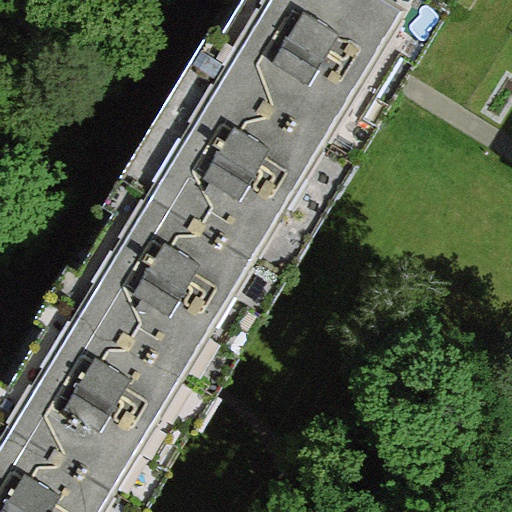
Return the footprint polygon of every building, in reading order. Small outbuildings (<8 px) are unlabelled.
[(244,0),(205,65),(344,149),(391,73),(436,0),(244,0)] [(344,149),(205,65),(135,178),(274,264),(344,149)] [(274,264),(135,178),(65,293),(204,377),(274,264)] [(204,377),(65,293),(0,398),(0,411),(135,493),(204,377)] [(122,511),(135,493),(0,411),(0,511),(122,511)]
